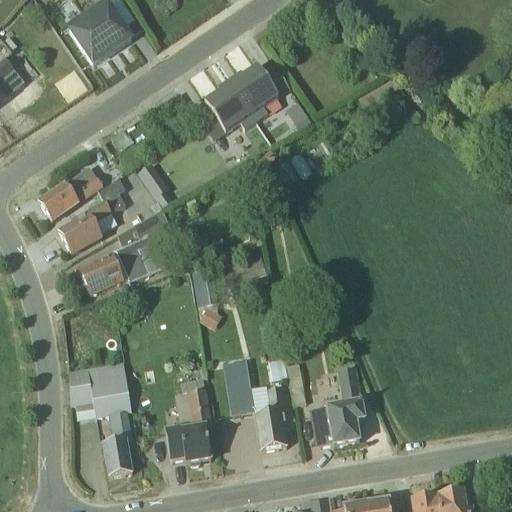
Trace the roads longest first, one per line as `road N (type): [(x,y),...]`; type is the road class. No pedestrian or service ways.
road 1 (residential): [(185,505),(511,448)]
road 2 (residential): [(273,0),(0,187)]
road 3 (residential): [(0,232),(29,285),(43,338),(55,511)]
